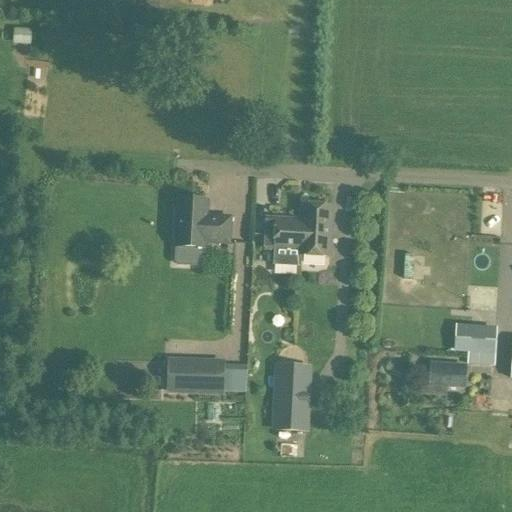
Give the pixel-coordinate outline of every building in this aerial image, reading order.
[(174,200),(172,247),(173,248),(172,262),(175,266),(197,267),(200,264),(201,249),(202,249),(202,243),(226,244),(227,218),(209,217),(209,221),(203,221),(204,202),(174,200)] [(325,256),(327,207),(297,206),(296,221),(264,220),(262,249),(270,249),(270,265),(295,266),(295,255),(325,256)] [(494,340),(468,340),(468,353),(493,353),(494,340)] [(464,367),(430,365),(429,386),(463,387),(464,367)] [(162,366),(161,395),(221,396),(221,367),(162,366)] [(308,367),(278,366),(275,430),(305,431),(308,367)] [(421,388),(421,401),(468,402),(468,389),(421,388)]
